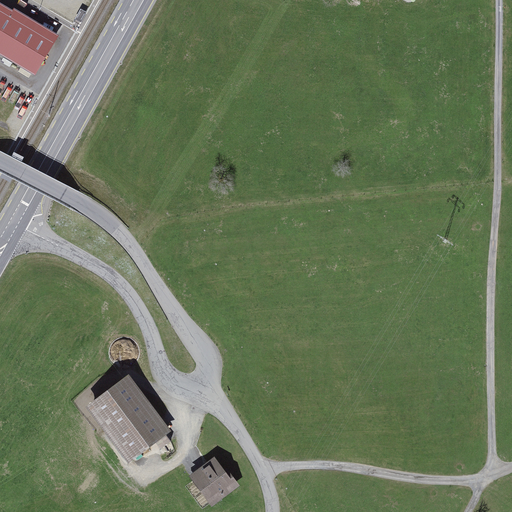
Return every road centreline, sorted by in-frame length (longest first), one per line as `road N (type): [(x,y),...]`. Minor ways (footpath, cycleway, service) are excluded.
road 1 (track): [(491,476),(499,0)]
road 2 (residential): [(0,161),(121,234),(204,349),(210,364),(200,384)]
road 3 (primary): [(200,384),(168,381),(147,324),(118,282),(13,224)]
road 4 (primary): [(13,224),(138,0)]
road 5 (track): [(264,468),(322,466),(449,482),(491,476)]
